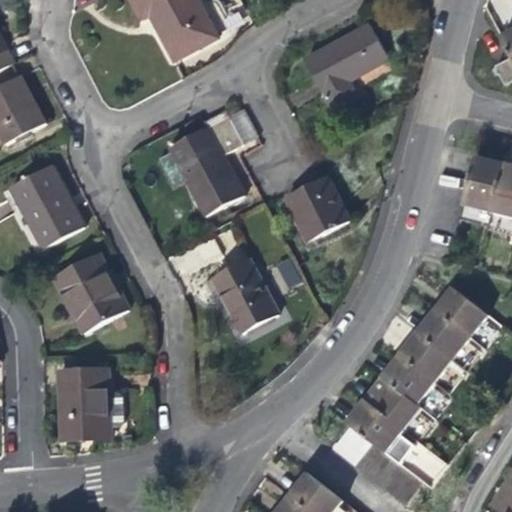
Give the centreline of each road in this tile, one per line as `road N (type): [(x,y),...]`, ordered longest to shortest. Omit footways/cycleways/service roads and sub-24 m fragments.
road 1 (residential): [(257,412),(310,376),(382,265),(429,91)]
road 2 (residential): [(96,128),(72,150),(155,308),(160,415),(178,466)]
road 3 (residential): [(318,0),(262,29),(243,64),(96,128)]
road 4 (residential): [(0,315),(18,483)]
road 5 (residential): [(384,511),(257,412)]
road 6 (residential): [(18,483),(178,466)]
road 7 (residential): [(96,128),(38,28),(35,0)]
